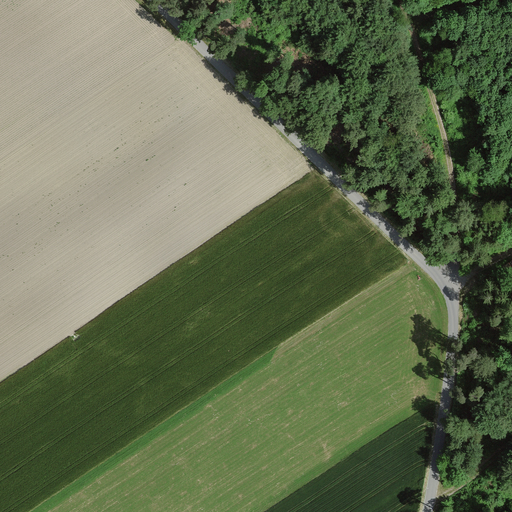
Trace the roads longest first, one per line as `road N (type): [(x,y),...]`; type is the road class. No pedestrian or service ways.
road 1 (tertiary): [(154,0),(446,287)]
road 2 (track): [(398,0),(448,143),(454,280),(511,253)]
road 3 (tertiary): [(446,287),(455,352),(426,511)]
